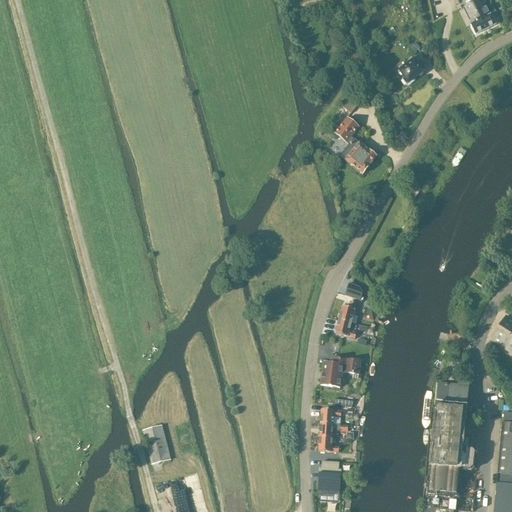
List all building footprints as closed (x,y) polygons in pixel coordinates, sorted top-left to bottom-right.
[(489,16),(482,2),(484,1),(483,0),(476,0),(477,0),(476,0),(477,0),(478,1),(463,9),(471,25),(470,25),(475,35),(495,25),(490,15),(489,16)] [(420,49),(415,43),(407,50),(412,56),(420,49)] [(422,54),(414,59),(399,72),(404,79),(402,80),(406,85),(423,72),(421,69),(429,63),(422,54)] [(349,96),(341,107),(351,115),(359,104),(349,96)] [(347,118),(334,134),(338,137),(350,146),(347,150),(351,154),(345,162),(362,175),(376,158),(359,144),(359,145),(354,141),(351,139),(359,128),(351,121),(347,118)] [(317,201),(310,175),(301,177),(308,203),(317,201)] [(301,228),(294,202),(286,204),(293,230),(301,228)] [(327,241),(320,215),(311,218),(318,244),(327,241)] [(300,273),(294,247),(285,249),(292,275),(300,273)] [(349,284),(345,296),(360,301),(362,295),(358,287),(349,284)] [(338,321),(351,324),(356,304),(350,302),(348,309),(342,307),(338,321)] [(490,341),(511,355),(511,321),(505,317),(490,341)] [(356,333),(349,331),(351,324),(338,321),(335,335),(348,338),(355,340),(356,333)] [(331,365),(323,364),(320,387),(341,389),(342,375),(359,377),(361,363),(332,359),(331,365)] [(437,381),(435,405),(435,406),(466,408),(468,385),(460,384),(462,364),(447,363),(446,382),(437,381)] [(462,450),(466,408),(435,406),(427,495),(426,495),(424,509),(448,511),(456,511),(457,498),(460,471),(470,471),(473,469),(475,454),(472,451),(462,450)] [(341,412),(334,412),(321,411),(320,425),(333,426),(333,425),(333,418),(341,419),(341,412)] [(511,414),(503,413),(502,424),(504,424),(511,424),(511,414)] [(502,424),(497,474),(500,475),(511,475),(511,424),(504,424),(502,424)] [(348,426),(333,425),(333,426),(320,425),(319,439),(332,439),(332,432),(348,433),(348,426)] [(143,431),(151,466),(171,461),(162,426),(143,431)] [(339,447),(331,447),(332,439),(319,439),(318,453),(331,454),(338,454),(339,447)] [(339,471),(339,464),(322,463),(321,470),(318,469),(317,484),(318,484),(317,492),(324,493),(324,496),(333,497),(333,493),(339,494),(340,485),(341,471),(339,471)] [(496,484),(493,511),(511,511),(511,475),(500,475),(497,474),(496,484)]
